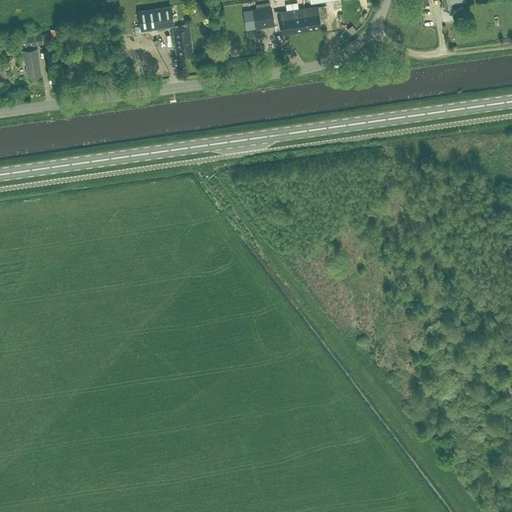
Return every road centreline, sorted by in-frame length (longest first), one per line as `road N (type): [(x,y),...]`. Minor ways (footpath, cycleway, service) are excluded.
road 1 (primary): [(0,176),(511,103)]
road 2 (unclassified): [(0,111),(315,67),(370,32),(384,0)]
road 3 (track): [(370,32),(419,55),(511,43)]
